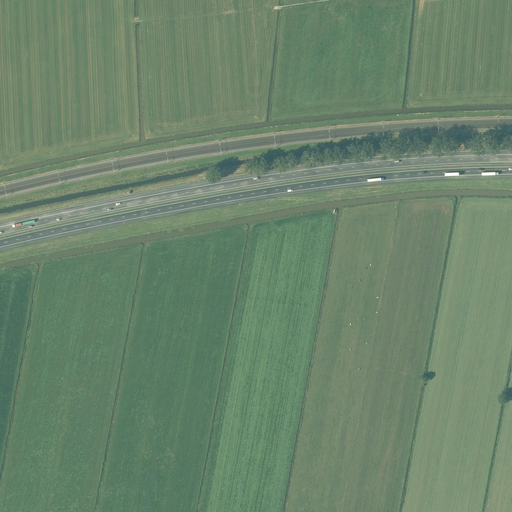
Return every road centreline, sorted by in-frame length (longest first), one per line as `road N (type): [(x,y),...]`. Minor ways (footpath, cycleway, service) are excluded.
road 1 (motorway): [(0,243),(301,186),(511,170)]
road 2 (motorway): [(511,159),(298,174),(0,231)]
